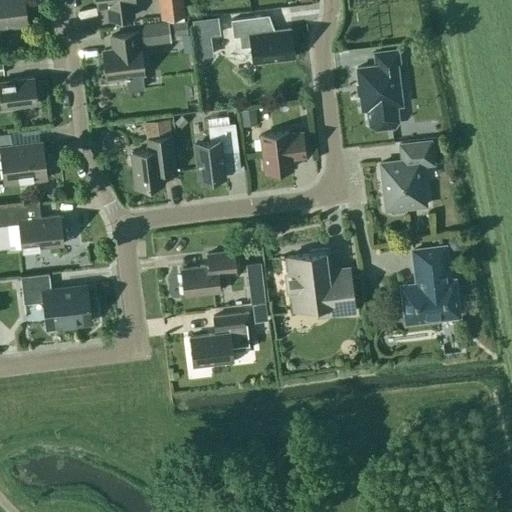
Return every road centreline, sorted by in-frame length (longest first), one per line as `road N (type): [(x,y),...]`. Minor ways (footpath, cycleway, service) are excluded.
road 1 (residential): [(120,223),(337,197),(320,47),(331,0)]
road 2 (residential): [(120,223),(135,351),(0,367)]
road 3 (residential): [(120,223),(82,149),(64,0)]
